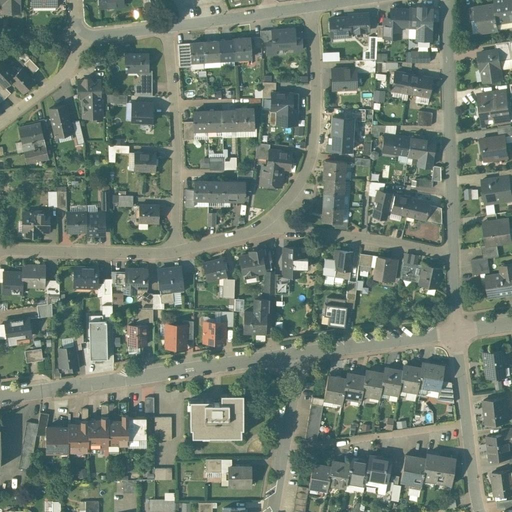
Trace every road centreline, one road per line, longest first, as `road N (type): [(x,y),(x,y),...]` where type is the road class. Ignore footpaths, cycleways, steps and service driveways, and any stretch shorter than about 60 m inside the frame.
road 1 (residential): [(0,400),(298,357)]
road 2 (residential): [(446,0),(452,254)]
road 3 (residential): [(268,221),(292,196),(313,145),(312,6)]
road 4 (residential): [(176,250),(168,28)]
road 5 (residential): [(268,221),(452,254)]
road 6 (residential): [(282,450),(465,424)]
road 7 (residential): [(0,250),(176,250)]
road 8 (residential): [(298,357),(456,334)]
road 9 (residential): [(168,28),(312,6)]
road 10 (residential): [(0,124),(66,70),(76,36)]
